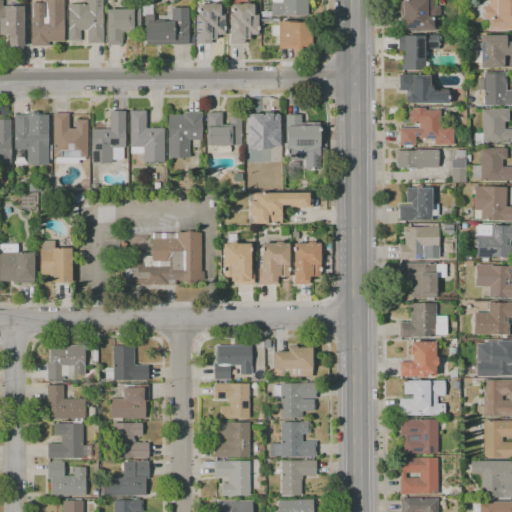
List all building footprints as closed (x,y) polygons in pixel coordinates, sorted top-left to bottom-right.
[(24,47),(8,47),(8,34),(1,34),(1,37),(0,37),(0,0),(2,0),(2,6),(24,6),(24,47)] [(48,46),(30,46),(31,3),(43,3),(43,0),(64,0),(64,42),(48,42),(48,46)] [(87,43),(87,30),(79,30),(80,41),(68,41),(67,28),(68,28),(68,4),(86,4),(86,1),(87,0),(102,0),(103,43),(87,43)] [(308,0),(308,16),(271,16),(271,3),(272,3),(272,0),(308,0)] [(435,31),(400,31),(400,12),(398,12),(398,0),(435,0),(435,6),(439,6),(439,19),(435,19),(435,31)] [(511,31),(488,31),(488,19),(484,20),(484,6),(488,6),(488,0),(511,0),(511,31)] [(189,45),(147,45),(146,41),(145,41),(145,16),(142,16),(142,3),(152,3),(153,14),(154,14),(154,20),(164,20),(164,22),(171,22),(171,8),(188,8),(189,45)] [(209,4),(210,3),(215,3),(215,5),(220,5),(220,14),(225,14),(225,35),(217,35),(217,40),(211,40),(211,44),(196,44),(196,15),(198,15),(198,4),(209,4)] [(245,44),(230,44),(230,38),(229,38),(229,14),(232,14),(232,4),(242,4),(243,3),(248,3),(249,4),(256,4),(255,14),(258,14),(258,35),(250,35),(250,39),(245,39),(245,44)] [(122,45),(107,45),(107,9),(140,9),(140,32),(122,32),(122,45)] [(278,49),(278,36),(272,36),(272,26),(278,26),(278,21),(294,21),(294,23),(312,23),(312,48),(278,49)] [(424,70),(401,70),(401,55),(404,55),(404,51),(398,51),(398,35),(438,35),(438,49),(424,49),(424,70)] [(511,68),(506,68),(480,68),(480,35),(511,35),(511,68)] [(511,105),(503,105),(483,105),(483,90),(477,90),(477,78),(483,78),(483,73),(505,72),(505,91),(511,90),(511,105)] [(438,89),(448,89),(448,103),(406,103),(406,91),(399,91),(399,74),(432,74),(432,83),(438,89)] [(453,145),(434,145),(434,139),(419,139),(419,136),(415,136),(415,146),(399,146),(399,128),(417,128),(417,124),(408,123),(409,107),(425,108),(425,110),(440,110),(440,126),(453,126),(453,145)] [(483,145),(475,145),(474,133),(482,133),(482,110),(508,110),(508,121),(504,121),(504,129),(511,129),(511,142),(483,142),(483,145)] [(91,163),(91,145),(92,145),(92,129),(110,129),(110,111),(125,111),(126,148),(123,148),(123,160),(112,160),(112,163),(91,163)] [(164,162),(143,163),(143,154),(130,154),(130,147),(130,111),(146,111),(146,128),(164,128),(164,162)] [(48,165),(28,165),(28,150),(15,150),(14,115),(28,115),(28,112),(38,112),(38,115),(47,115),(48,135),(51,135),(51,160),(48,160),(48,165)] [(189,158),(168,158),(168,139),(169,139),(168,115),(184,115),(184,113),(201,112),(201,118),(201,140),(189,140),(189,158)] [(56,164),(55,158),(54,158),(53,114),(69,113),(69,129),(76,129),(75,120),(87,120),(88,157),(84,157),(85,160),(79,160),(79,163),(56,164)] [(241,145),(207,145),(206,113),(222,113),(222,125),(229,125),(229,116),(241,116),(241,145)] [(280,146),(271,146),(271,149),(247,149),(247,115),(262,114),(262,116),(264,116),(264,114),(280,114),(280,146)] [(305,169),(305,160),(286,160),(286,115),(301,115),(302,123),(319,122),(320,149),(326,149),(326,159),(320,159),(320,169),(305,169)] [(11,164),(0,164),(0,120),(11,120),(11,164)] [(511,181),(481,181),(481,178),(471,178),(471,165),(480,165),(480,149),(507,149),(507,159),(502,159),(502,167),(511,167),(511,181)] [(403,169),(400,169),(400,168),(396,168),(397,150),(416,151),(416,150),(438,150),(438,168),(422,167),(422,169),(415,169),(415,168),(410,168),(410,169),(406,169),(407,168),(403,168),(403,169)] [(465,158),(455,158),(455,150),(465,150),(465,158)] [(15,164),(14,162),(17,159),(16,159),(16,151),(24,151),(24,158),(27,164),(15,164)] [(451,183),(451,160),(465,159),(466,182),(451,183)] [(29,192),(29,185),(40,185),(40,175),(51,175),(51,187),(41,187),(41,192),(29,192)] [(511,221),(503,221),(480,220),(480,219),(473,219),(474,194),(472,194),(472,190),(474,190),(474,186),(506,187),(505,206),(511,206),(511,221)] [(413,221),(399,221),(398,206),(411,206),(411,202),(406,202),(406,188),(431,188),(431,204),(438,204),(438,216),(431,216),(431,220),(413,220),(413,221)] [(77,204),(72,198),(80,193),(84,199),(77,204)] [(281,224),(267,224),(267,223),(253,223),(252,216),(249,216),(249,201),(253,201),(253,194),(256,194),(256,193),(267,193),(309,193),(312,193),(312,197),(312,204),(312,208),(297,208),(297,207),(291,207),(291,205),(281,205),(281,213),(283,213),(283,221),(281,221),(281,224)] [(399,260),(399,245),(404,245),(404,238),(403,238),(403,227),(404,227),(404,224),(411,224),(411,227),(422,227),(428,227),(428,224),(437,224),(437,227),(438,227),(438,246),(439,246),(439,259),(422,259),(407,259),(407,260),(399,260)] [(511,258),(492,257),(492,258),(476,257),(477,235),(491,236),(491,225),(508,226),(508,225),(511,225),(511,240),(510,240),(509,245),(510,245),(510,248),(511,248),(511,258)] [(204,285),(142,285),(142,284),(118,284),(118,262),(142,262),(142,255),(144,255),(144,256),(152,256),(152,233),(201,233),(201,272),(204,272),(204,285)] [(254,285),(235,285),(235,281),(231,281),(231,277),(223,277),(223,244),(228,244),(228,234),(236,234),(236,244),(250,244),(250,269),(253,269),(254,285)] [(71,283),(52,283),(52,275),(40,275),(40,241),(55,241),(55,248),(71,248),(71,283)] [(277,285),(258,285),(258,269),(261,269),(261,265),(258,265),(258,261),(261,261),(261,244),(275,243),(275,242),(282,242),(282,244),(289,244),(289,277),(277,277),(277,285)] [(309,284),(293,284),(293,243),(307,243),(307,242),(315,242),(315,243),(320,243),(320,265),(320,264),(320,276),(309,276),(309,284)] [(34,283),(16,283),(16,281),(0,281),(0,244),(18,244),(18,253),(34,253),(34,283)] [(433,300),(427,300),(427,298),(410,298),(410,279),(399,279),(399,263),(435,263),(435,264),(445,264),(445,278),(436,278),(436,298),(433,298),(433,300)] [(511,299),(506,299),(506,298),(489,297),(489,287),(475,286),(476,265),(511,266),(510,277),(509,277),(509,284),(511,284),(511,299)] [(506,338),(503,338),(503,334),(490,334),(474,334),(474,313),(488,313),(488,303),(506,303),(506,302),(511,302),(511,317),(507,317),(507,322),(507,324),(509,324),(508,335),(506,335),(506,338)] [(411,337),(399,338),(399,323),(410,323),(410,303),(435,303),(435,316),(446,316),(446,335),(435,335),(435,336),(411,337)] [(476,376),(476,344),(484,344),(484,341),(497,341),(511,341),(511,376),(509,376),(509,375),(476,376)] [(435,356),(437,359),(437,364),(435,367),(435,376),(427,376),(427,377),(418,377),(418,376),(399,377),(399,362),(410,362),(411,362),(411,355),(410,355),(410,352),(409,352),(409,347),(410,347),(410,346),(411,346),(411,342),(435,342),(435,356)] [(64,380),(47,380),(47,367),(46,367),(46,363),(49,363),(49,345),(84,345),(84,366),(85,366),(85,376),(64,376),(64,380)] [(230,380),(213,380),(213,363),(216,363),(216,345),(251,345),(251,374),(240,375),(240,366),(230,366),(230,380)] [(148,381),(132,381),(132,380),(113,380),(113,379),(105,379),(105,368),(113,368),(113,346),(134,346),(134,365),(148,365),(148,381)] [(312,377),(288,377),(288,369),(272,369),(272,352),(288,352),(287,346),(296,346),(296,348),(311,348),(312,377)] [(511,417),(499,417),(499,416),(483,417),(483,416),(476,416),(476,406),(483,406),(483,380),(500,380),(511,380),(511,417)] [(302,418),(280,418),(280,398),(273,398),(273,385),(280,385),(280,384),(299,384),(299,383),(303,383),(303,381),(310,381),(310,383),(315,383),(315,398),(302,398),(302,400),(313,399),(313,403),(315,403),(315,409),(313,409),(313,411),(302,411),(302,418)] [(444,416),(436,416),(436,415),(420,415),(420,416),(399,416),(399,399),(412,399),(412,394),(403,394),(403,381),(435,381),(445,381),(445,396),(437,396),(437,404),(444,404),(444,416)] [(122,421),(113,421),(113,418),(111,418),(110,398),(123,398),(123,385),(148,384),(148,401),(145,401),(145,419),(127,419),(127,418),(122,418),(122,421)] [(220,419),(220,407),(229,407),(229,403),(227,403),(227,399),(214,399),(213,384),(229,384),(249,384),(249,418),(220,419)] [(83,422),(73,422),(73,419),(50,419),(50,402),(47,402),(46,385),(64,385),(64,399),(85,399),(85,396),(89,396),(89,406),(91,406),(91,407),(95,407),(95,417),(89,417),(89,416),(85,416),(85,418),(83,418),(83,422)] [(423,454),(404,454),(404,436),(400,436),(399,419),(419,419),(419,420),(437,420),(437,453),(423,453),(423,454)] [(511,457),(483,457),(483,421),(511,420),(511,457)] [(63,458),(47,458),(47,444),(61,443),(61,435),(54,436),(53,424),(73,424),(73,422),(81,422),(81,424),(82,424),(83,446),(91,445),(91,456),(83,456),(83,458),(63,458)] [(316,457),(298,457),(298,456),(270,456),(270,443),(281,443),(280,422),(300,422),(309,422),(309,433),(302,433),(302,442),(316,442),(316,457)] [(148,458),(131,458),(131,457),(113,457),(113,423),(133,423),(142,423),(142,435),(134,435),(134,439),(135,439),(135,443),(148,443),(148,458)] [(249,457),(214,457),(214,442),(225,442),(225,438),(216,438),(216,423),(249,423),(249,457)] [(421,494),(399,495),(399,479),(400,479),(400,458),(419,458),(437,458),(437,494),(421,494)] [(86,496),(50,496),(50,479),(47,479),(47,462),(52,462),(52,460),(62,460),(62,462),(63,462),(64,476),(73,476),(73,467),(85,467),(86,481),(85,481),(86,496)] [(132,498),(127,498),(127,496),(106,496),(106,494),(100,494),(100,486),(106,486),(106,476),(123,476),(123,462),(134,461),(134,460),(138,460),(138,461),(148,461),(148,479),(145,479),(146,495),(132,495),(132,498)] [(301,495),(281,495),(280,461),(300,461),(300,460),(316,460),(316,475),(302,476),(302,480),(301,480),(301,495)] [(511,498),(497,498),(481,498),(481,474),(470,474),(470,461),(511,460),(511,498)] [(233,498),(227,498),(227,496),(221,496),(221,484),(228,484),(228,476),(214,476),(214,461),(229,461),(249,461),(249,495),(233,496),(233,498)] [(438,511),(400,511),(400,498),(438,498),(438,511)] [(114,511),(114,501),(133,500),(142,500),(142,511),(114,511)] [(216,511),(216,500),(252,500),(252,511),(216,511)] [(278,511),(278,500),(295,500),(313,500),(313,511),(278,511)] [(62,511),(62,501),(83,501),(83,511),(62,511)] [(472,511),(472,504),(479,504),(479,501),(511,501),(511,511),(472,511)]
